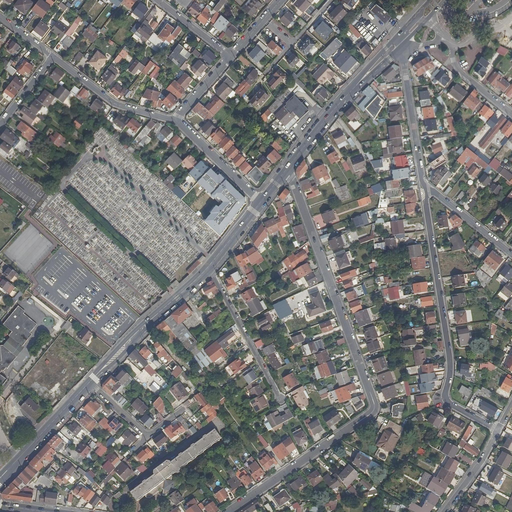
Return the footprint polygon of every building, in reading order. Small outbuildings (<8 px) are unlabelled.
[(33,3),(29,0),(19,0),(15,6),(25,13),(33,3)] [(42,0),(39,0),(32,9),(43,17),(51,6),(42,0)] [(136,0),(123,0),(122,2),(131,8),(136,0)] [(220,0),(213,9),(217,12),(226,0),(220,0)] [(257,0),(251,0),(243,10),(251,16),(262,4),(257,0)] [(302,12),(310,3),(306,0),(297,0),(294,5),(302,12)] [(342,0),(341,3),(350,10),(357,0),(342,0)] [(192,13),(198,17),(203,10),(198,6),(198,5),(194,2),(188,11),(192,13)] [(390,9),(396,13),(399,9),(393,5),(390,9)] [(346,13),(339,6),(330,16),(337,22),(346,13)] [(391,16),(387,13),(386,14),(375,6),(370,11),(376,17),(384,24),(391,16)] [(134,16),(143,23),(150,13),(142,7),(134,16)] [(137,31),(148,39),(153,33),(146,27),(149,23),(148,22),(153,16),(157,11),(154,8),(150,13),(143,23),(140,27),(137,31)] [(198,17),(197,18),(205,24),(211,16),(208,14),(210,11),(206,8),(204,10),(203,9),(203,10),(198,17)] [(310,16),(312,18),(318,11),(316,9),(310,16)] [(21,25),(24,28),(35,13),(31,11),(21,25)] [(294,18),(287,11),(280,20),(287,26),(294,18)] [(222,20),(224,22),(226,19),(221,15),(216,21),(215,23),(217,25),(222,20)] [(299,28),(301,30),(307,24),(305,22),(300,18),(297,22),(301,25),(299,28)] [(232,37),(238,29),(237,28),(231,23),(226,19),(224,22),(227,24),(225,27),(228,29),(226,32),(232,37)] [(58,34),(61,36),(68,28),(58,20),(51,30),(58,35),(58,34)] [(234,20),(231,23),(237,28),(239,25),(234,20)] [(40,21),(34,29),(42,36),(48,28),(40,21)] [(315,30),(322,37),(330,28),(323,22),(315,30)] [(158,36),(165,41),(166,40),(170,34),(174,29),(167,23),(158,36)] [(359,38),(362,36),(350,23),(347,26),(359,38)] [(95,40),(98,36),(94,33),(97,30),(90,24),(84,32),(95,40)] [(74,28),(71,26),(69,29),(63,37),(60,40),(66,44),(63,48),(67,50),(74,40),(68,36),(74,28)] [(171,34),(170,34),(166,40),(170,43),(173,39),(174,40),(182,29),(178,26),(171,34)] [(330,28),(322,37),(324,39),(332,30),(330,28)] [(95,40),(84,32),(82,34),(93,42),(95,40)] [(158,36),(153,33),(148,39),(160,48),(165,41),(158,36)] [(511,40),(500,35),(497,43),(511,49),(511,40)] [(10,38),(6,43),(11,47),(8,50),(13,53),(14,52),(15,50),(18,52),(22,48),(19,46),(10,38)] [(309,39),(299,50),(305,55),(316,44),(309,39)] [(267,45),(279,55),(283,50),(278,46),(278,47),(275,43),(272,40),(267,45)] [(259,41),(256,45),(257,46),(263,52),(267,48),(259,41)] [(332,42),(326,48),(323,51),(328,56),(337,47),(332,42)] [(367,56),(372,51),(364,42),(361,45),(363,47),(361,50),(367,56)] [(178,44),(168,57),(171,59),(173,56),(179,61),(177,65),(180,68),(185,62),(187,59),(192,53),(189,50),(188,51),(183,48),(178,44)] [(257,62),(265,53),(263,52),(257,46),(252,52),(257,56),(254,59),(257,62)] [(203,57),(195,49),(192,53),(200,60),(202,58),(203,59),(204,58),(210,63),(216,57),(209,50),(203,57)] [(341,69),(350,77),(361,65),(344,50),(333,63),(341,69)] [(78,61),(84,54),(80,51),(75,58),(78,61)] [(89,62),(95,66),(97,65),(100,67),(107,58),(98,51),(89,62)] [(249,61),(241,54),(238,58),(245,65),(246,64),(249,61)] [(299,59),(293,54),(287,61),(293,66),(299,59)] [(413,68),(414,69),(418,77),(426,72),(427,73),(428,72),(428,71),(434,67),(429,59),(428,58),(427,58),(414,66),(414,67),(413,67),(413,68)] [(17,70),(23,75),(26,71),(28,73),(33,67),(25,60),(17,70)] [(145,67),(142,71),(145,74),(153,65),(157,68),(154,71),(154,70),(153,72),(155,74),(160,68),(150,60),(145,67)] [(207,66),(200,60),(190,70),(198,77),(207,66)] [(141,65),(136,61),(129,70),(134,74),(139,68),(141,70),(143,67),(141,65)] [(255,68),(255,67),(249,61),(246,64),(253,69),(254,69),(255,68)] [(324,64),(312,76),(320,84),(327,77),(330,79),(334,74),(324,64)] [(394,64),(391,67),(392,68),(383,75),(388,82),(394,77),(392,75),(396,71),(396,70),(400,67),(394,64)] [(350,77),(350,78),(362,66),(361,65),(350,77)] [(485,69),(480,65),(475,72),(483,78),(486,74),(483,72),(485,69)] [(13,76),(17,70),(13,67),(11,66),(7,71),(13,76)] [(109,67),(107,69),(108,70),(105,74),(107,75),(103,79),(110,84),(118,74),(111,69),(109,67)] [(52,75),(50,77),(57,83),(59,81),(64,74),(57,68),(52,75)] [(253,69),(244,80),(249,84),(253,79),(255,77),(256,75),(258,73),(256,71),(254,69),(253,69)] [(306,69),(295,80),(294,81),(303,90),(308,95),(311,92),(299,81),(308,72),(306,69)] [(437,69),(431,76),(441,83),(447,76),(437,69)] [(285,76),(278,70),(274,75),(275,77),(268,85),(273,89),(285,76)] [(495,72),(492,71),(482,84),(485,86),(488,82),(494,87),(495,86),(502,78),(495,72)] [(185,72),(177,82),(185,89),(188,86),(187,85),(192,79),(185,72)] [(10,84),(18,90),(24,82),(16,76),(10,84)] [(450,79),(447,76),(441,83),(445,86),(450,79)] [(153,77),(151,80),(161,88),(162,85),(158,81),(153,77)] [(323,86),(330,79),(327,77),(320,84),(323,86)] [(227,78),(223,81),(224,82),(230,88),(234,84),(227,78)] [(504,93),(510,85),(502,78),(495,86),(504,93)] [(181,87),(182,86),(178,83),(175,80),(167,89),(174,95),(175,94),(179,98),(185,91),(181,87)] [(245,86),(248,89),(251,86),(250,85),(249,84),(244,80),(237,88),(241,91),(245,86)] [(227,94),(232,89),(230,88),(224,82),(221,85),(222,86),(218,90),(216,93),(223,99),(227,94)] [(18,90),(9,84),(4,91),(12,98),(18,90)] [(121,94),(123,95),(128,89),(125,87),(124,89),(117,84),(111,91),(118,97),(121,94)] [(321,102),(329,93),(327,91),(323,86),(320,84),(311,93),(321,102)] [(467,93),(455,84),(449,92),(461,102),(467,93)] [(383,94),(388,99),(401,97),(403,97),(402,92),(388,94),(387,90),(386,85),(381,86),(383,94)] [(54,97),(55,97),(63,103),(71,93),(70,92),(62,86),(54,97)] [(70,92),(71,93),(75,96),(80,90),(75,87),(70,92)] [(81,88),(80,90),(75,96),(77,98),(79,96),(84,100),(88,95),(87,94),(88,92),(84,89),(83,90),(81,88)] [(158,97),(159,97),(160,95),(159,94),(159,92),(147,89),(143,96),(154,100),(152,106),(155,107),(158,97)] [(268,96),(260,89),(250,101),(255,105),(258,101),(261,104),(268,96)] [(290,93),(286,89),(277,99),(297,120),(308,110),(291,93),(290,93)] [(38,101),(47,108),(55,97),(54,97),(46,90),(38,101)] [(474,90),(464,103),(473,110),(480,101),(475,98),(478,93),(474,90)] [(374,91),(359,107),(373,123),(385,103),(374,91)] [(420,101),(421,107),(431,105),(430,99),(428,91),(421,92),(422,101),(420,101)] [(177,100),(170,93),(163,102),(170,108),(177,100)] [(214,114),(225,103),(216,96),(213,99),(216,103),(213,106),(209,103),(206,107),(209,110),(214,114)] [(96,99),(90,107),(95,111),(98,107),(104,112),(107,107),(96,99)] [(277,99),(276,100),(268,108),(271,112),(288,129),(297,120),(277,99)] [(43,105),(36,100),(30,108),(37,113),(43,105)] [(206,118),(208,121),(214,115),(199,102),(192,109),(196,113),(199,109),(207,116),(206,118)] [(350,106),(343,113),(351,121),(349,123),(355,130),(361,125),(357,120),(360,117),(350,106)] [(479,113),(487,120),(493,113),(485,106),(479,113)] [(27,109),(25,107),(21,112),(25,115),(23,118),(32,125),(35,121),(38,117),(27,109)] [(401,107),(398,107),(390,109),(392,121),(403,119),(401,107)] [(433,107),(423,109),(424,119),(434,117),(433,107)] [(260,117),(265,122),(268,119),(266,117),(271,112),(268,108),(260,117)] [(113,123),(122,131),(126,126),(130,121),(126,118),(124,120),(119,116),(113,123)] [(498,120),(493,116),(487,122),(493,127),(498,120)] [(40,119),(38,117),(35,121),(32,125),(34,126),(40,119)] [(84,121),(80,117),(75,124),(79,127),(84,121)] [(453,117),(447,118),(452,132),(454,132),(454,133),(458,133),(453,117)] [(499,121),(494,128),(480,146),(484,149),(507,120),(503,117),(499,121)] [(130,121),(126,126),(129,128),(135,133),(141,126),(132,118),(130,121)] [(139,143),(144,147),(151,139),(146,135),(154,126),(155,124),(150,120),(135,139),(140,143),(139,143)] [(435,120),(424,121),(426,132),(436,130),(435,120)] [(31,142),(38,134),(22,121),(17,128),(23,132),(21,135),(31,142)] [(209,135),(216,128),(209,121),(201,128),(209,135)] [(511,131),(511,124),(509,122),(501,132),(507,137),(511,131)] [(366,123),(359,130),(362,134),(370,127),(366,123)] [(155,135),(164,145),(168,141),(174,135),(164,124),(162,126),(159,130),(155,135)] [(401,138),(402,138),(400,126),(389,128),(391,140),(401,138)] [(225,135),(218,128),(211,135),(218,143),(225,135)] [(7,143),(12,147),(18,139),(13,135),(14,135),(7,130),(1,138),(8,143),(7,143)] [(342,131),(332,136),(338,146),(347,141),(342,131)] [(59,146),(65,138),(57,132),(54,137),(52,135),(49,139),(59,146)] [(181,140),(179,138),(176,135),(171,141),(176,146),(182,141),(181,140)] [(234,143),(227,136),(219,144),(226,151),(234,143)] [(117,137),(115,139),(127,149),(128,147),(117,137)] [(279,152),(286,145),(279,137),(272,144),(279,152)] [(391,140),(390,140),(391,144),(392,144),(393,147),(389,148),(390,154),(403,151),(401,138),(391,140)] [(442,156),(449,152),(447,148),(443,150),(440,141),(439,139),(435,140),(436,142),(434,143),(435,145),(432,146),(436,158),(442,155),(442,156)] [(4,142),(0,147),(0,153),(5,157),(10,151),(11,151),(13,149),(4,142)] [(480,152),(470,144),(467,148),(478,157),(488,165),(491,162),(482,155),(484,152),(482,150),(480,152)] [(240,152),(233,145),(225,153),(228,155),(229,156),(232,159),(240,152)] [(128,147),(127,149),(135,157),(137,155),(128,147)] [(274,150),(275,149),(272,147),(269,150),(271,152),(269,153),(270,154),(266,158),(269,160),(270,159),(274,163),(280,156),(274,150)] [(467,148),(464,152),(458,159),(464,163),(469,156),(472,158),(466,165),(469,168),(474,162),(478,157),(467,148)] [(256,156),(251,151),(247,156),(251,161),(256,156)] [(335,152),(328,157),(332,164),(340,160),(335,152)] [(173,153),(166,161),(175,169),(182,162),(173,153)] [(245,159),(240,153),(233,160),(238,166),(245,159)] [(187,164),(192,168),(198,162),(190,155),(183,162),(186,165),(187,164)] [(397,157),(399,170),(408,168),(406,155),(397,157)] [(445,155),(432,164),(435,169),(449,160),(445,155)] [(138,156),(136,158),(143,165),(145,163),(138,156)] [(271,164),(264,156),(255,164),(261,171),(267,166),(268,167),(271,164)] [(363,156),(351,160),(355,171),(367,167),(363,156)] [(488,165),(478,157),(474,162),(475,163),(476,162),(485,169),(488,165)] [(239,167),(242,170),(243,171),(247,174),(253,168),(246,161),(239,167)] [(308,168),(305,161),(298,169),(297,173),(299,179),(308,168)] [(346,172),(350,170),(346,162),(342,164),(346,172)] [(199,163),(188,175),(190,177),(193,174),(194,175),(195,173),(195,172),(198,174),(198,173),(201,176),(206,170),(204,168),(202,166),(199,163)] [(318,179),(320,183),(330,178),(323,165),(312,170),(317,180),(318,179)] [(469,171),(468,173),(475,178),(476,177),(476,176),(478,174),(480,171),(474,165),(470,171),(469,171)] [(399,170),(391,171),(392,181),(398,180),(410,177),(409,168),(408,168),(399,170)] [(446,174),(448,172),(443,168),(441,170),(440,170),(434,177),(433,176),(431,179),(432,180),(431,180),(437,185),(439,183),(446,174)] [(314,181),(316,185),(320,183),(318,179),(317,180),(312,170),(310,171),(314,181)] [(212,173),(202,183),(211,192),(221,183),(212,173)] [(449,177),(446,174),(439,183),(442,185),(449,177)] [(170,175),(162,183),(166,186),(174,178),(170,175)] [(484,175),(479,181),(486,186),(490,180),(484,175)] [(340,187),(336,179),(332,181),(337,189),(340,187)] [(384,182),(386,190),(399,188),(401,188),(401,184),(398,184),(398,180),(392,181),(384,182)] [(308,199),(321,195),(316,185),(314,181),(309,184),(302,187),(303,191),(312,187),(314,191),(312,191),(314,195),(308,197),(308,199)] [(494,184),(492,183),(488,188),(490,189),(497,195),(502,189),(498,186),(498,187),(494,184)] [(213,194),(215,196),(224,186),(222,184),(213,194)] [(337,189),(335,189),(340,201),(350,197),(345,185),(341,187),(340,187),(337,189)] [(224,186),(215,196),(221,202),(231,192),(224,186)] [(235,187),(231,192),(221,202),(217,206),(220,209),(222,206),(223,207),(224,207),(236,195),(234,194),(238,190),(235,187)] [(281,199),(280,200),(283,202),(286,197),(287,196),(290,192),(285,189),(279,197),(281,199)] [(460,200),(465,194),(462,192),(457,198),(460,200)] [(416,203),(417,203),(416,194),(411,195),(410,193),(404,194),(406,203),(404,203),(404,205),(405,204),(416,203)] [(232,210),(235,213),(238,210),(246,199),(242,196),(232,210)] [(366,198),(359,200),(361,206),(369,204),(366,198)] [(380,200),(378,208),(388,207),(387,199),(380,200)] [(416,203),(405,204),(407,214),(414,213),(414,212),(417,211),(416,203)] [(282,207),(283,209),(289,224),(292,223),(291,218),(293,217),(291,213),(292,213),(289,205),(282,207)] [(222,211),(223,207),(222,206),(220,209),(217,206),(212,211),(218,216),(222,211)] [(279,230),(281,235),(285,234),(282,227),(289,224),(283,209),(278,211),(281,220),(275,222),(279,230)] [(375,209),(354,217),(357,227),(363,225),(360,217),(367,215),(368,217),(376,213),(375,209)] [(335,220),(331,210),(322,213),(325,223),(335,220)] [(212,211),(207,216),(213,221),(218,216),(212,211)] [(447,215),(437,217),(439,229),(448,228),(447,215)] [(453,225),(455,229),(461,225),(460,223),(462,221),(456,216),(449,220),(451,223),(453,222),(454,224),(453,225)] [(507,225),(499,218),(493,225),(496,228),(497,227),(502,231),(507,225)] [(275,222),(274,219),(264,223),(270,235),(279,230),(275,222)] [(403,220),(391,222),(393,233),(405,231),(403,220)] [(375,224),(375,223),(372,224),(372,232),(372,236),(360,241),(361,244),(373,239),(373,238),(374,235),(375,224)] [(268,236),(262,224),(251,240),(255,246),(257,250),(262,242),(261,241),(268,236)] [(302,224),(291,228),(295,238),(298,237),(300,240),(300,243),(308,240),(306,236),(304,237),(301,229),(303,228),(302,224)] [(7,234),(12,238),(16,234),(11,230),(7,234)] [(320,237),(322,243),(329,240),(336,237),(335,232),(320,237)] [(458,234),(450,238),(455,247),(462,243),(458,234)] [(336,237),(329,240),(333,251),(344,247),(340,236),(336,237)] [(385,240),(386,247),(391,246),(392,249),(396,248),(395,238),(385,240)] [(471,249),(473,251),(478,256),(481,252),(484,254),(487,250),(477,241),(470,249),(471,249)] [(411,259),(422,257),(420,245),(406,247),(408,259),(411,259)] [(250,250),(245,254),(250,263),(250,264),(262,257),(257,250),(255,246),(250,249),(250,250)] [(344,250),(334,254),(339,269),(350,265),(344,250)] [(308,257),(303,251),(299,253),(298,254),(295,257),(293,254),(283,261),(287,266),(279,271),(282,276),(282,275),(288,272),(291,270),(300,264),(299,263),(308,257)] [(503,260),(492,251),(484,261),(494,270),(503,260)] [(247,284),(249,287),(259,281),(259,279),(256,275),(254,276),(248,264),(250,263),(245,254),(237,258),(241,267),(242,266),(250,282),(247,284)] [(202,262),(205,258),(202,256),(191,267),(187,271),(188,271),(187,272),(190,274),(202,262)] [(411,259),(413,268),(424,266),(425,266),(424,257),(422,257),(411,259)] [(293,274),(297,281),(314,271),(310,264),(308,265),(307,264),(295,271),(293,274)] [(508,280),(509,279),(511,275),(511,270),(507,266),(505,269),(503,271),(500,274),(508,280)] [(11,280),(14,276),(17,273),(9,267),(4,274),(11,280)] [(491,280),(477,269),(475,273),(484,288),(491,280)] [(289,274),(294,283),(297,281),(293,274),(291,270),(288,272),(289,274)] [(354,270),(349,272),(341,275),(343,281),(356,276),(354,270)] [(231,278),(227,280),(229,284),(227,286),(229,290),(236,286),(235,285),(242,281),(237,272),(230,276),(231,278)] [(304,277),(298,280),(299,283),(301,282),(302,281),(304,280),(305,281),(306,280),(309,287),(317,283),(312,273),(304,277)] [(463,274),(452,276),(453,280),(454,280),(455,288),(465,286),(463,274)] [(378,277),(376,278),(377,282),(384,281),(385,284),(392,283),(392,279),(388,280),(387,276),(386,276),(378,277)] [(0,286),(6,292),(11,284),(4,279),(0,283),(0,286)] [(353,285),(351,280),(343,283),(345,288),(353,285)] [(218,292),(212,281),(207,284),(209,287),(204,290),(206,295),(212,292),(213,295),(218,292)] [(241,291),(249,287),(247,284),(246,281),(244,282),(245,284),(239,287),(241,291)] [(511,293),(511,285),(508,282),(500,292),(508,299),(511,293)] [(384,292),(389,292),(390,300),(397,299),(399,298),(399,297),(399,296),(397,287),(388,288),(383,289),(384,292)] [(346,294),(349,301),(357,298),(356,293),(354,293),(353,290),(348,292),(348,293),(346,294)] [(13,300),(16,303),(23,294),(20,291),(13,300)] [(310,295),(313,302),(321,299),(318,292),(310,295)] [(464,293),(452,295),(454,307),(466,305),(464,293)] [(250,306),(250,307),(251,308),(251,309),(253,312),(250,314),(252,317),(265,311),(258,297),(247,303),(249,307),(250,306)] [(432,305),(431,297),(421,298),(422,306),(432,305)] [(357,298),(349,301),(353,313),(362,310),(357,298)] [(286,299),(273,305),(280,319),(293,314),(286,299)] [(322,301),(314,304),(306,307),(309,315),(316,313),(316,314),(325,311),(322,301)] [(207,304),(205,302),(198,308),(200,311),(207,304)] [(185,304),(164,321),(193,357),(203,349),(181,323),(193,313),(185,304)] [(0,370),(1,372),(2,371),(3,371),(6,368),(7,369),(13,362),(12,358),(15,356),(11,353),(18,344),(21,347),(28,340),(27,335),(30,332),(34,327),(33,321),(23,313),(23,309),(18,305),(3,324),(9,328),(10,326),(14,329),(13,331),(10,335),(11,336),(3,346),(0,345),(0,346),(0,350),(0,349),(0,370)] [(383,306),(390,316),(393,316),(393,315),(386,305),(383,306)] [(216,318),(207,325),(209,328),(229,313),(227,309),(222,313),(216,318)] [(355,313),(360,327),(371,323),(366,309),(355,313)] [(435,322),(434,312),(426,313),(427,324),(435,322)] [(455,314),(457,324),(466,322),(465,312),(455,314)] [(214,314),(206,320),(207,322),(205,323),(207,325),(216,318),(214,314)] [(501,316),(499,318),(500,318),(505,321),(511,325),(511,323),(511,322),(510,323),(507,321),(508,319),(501,316)] [(270,320),(267,321),(266,318),(258,322),(263,331),(267,328),(266,326),(269,324),(271,322),(270,320)] [(66,322),(62,326),(60,329),(65,332),(72,323),(68,320),(66,322)] [(193,357),(164,321),(155,329),(178,359),(185,353),(193,363),(195,360),(193,358),(193,357)] [(323,333),(333,329),(330,322),(320,325),(323,333)] [(239,330),(236,325),(227,331),(228,332),(229,331),(230,332),(217,342),(222,348),(223,349),(226,347),(224,343),(235,335),(234,334),(239,330)] [(468,325),(458,327),(459,331),(458,331),(461,346),(471,345),(469,334),(471,334),(470,333),(469,333),(468,325)] [(367,342),(376,338),(378,338),(374,326),(364,329),(367,336),(365,336),(367,342)] [(87,344),(95,335),(86,327),(77,336),(87,344)] [(403,335),(405,347),(416,345),(415,339),(414,333),(412,333),(412,329),(403,330),(403,333),(401,333),(401,335),(403,335)] [(68,342),(66,340),(68,336),(62,334),(58,341),(69,346),(71,341),(69,340),(68,342)] [(302,334),(292,338),(295,345),(304,342),(302,334)] [(367,342),(366,342),(371,354),(381,351),(376,338),(367,342)] [(55,347),(56,346),(59,343),(55,339),(51,344),(49,342),(46,346),(52,351),(55,347)] [(160,352),(161,352),(164,349),(158,342),(154,345),(160,352)] [(228,355),(223,349),(222,348),(217,342),(215,344),(205,351),(213,362),(222,355),(225,358),(228,355)] [(309,345),(307,346),(309,349),(310,349),(310,350),(309,351),(310,352),(311,351),(312,354),(317,352),(313,343),(308,344),(309,345)] [(12,358),(13,362),(23,349),(21,347),(18,344),(11,353),(15,356),(12,358)] [(267,356),(275,371),(282,367),(273,353),(274,353),(270,345),(264,348),(268,356),(267,356)] [(146,359),(145,360),(149,365),(150,365),(152,363),(147,358),(151,353),(145,347),(140,352),(139,353),(146,359)] [(137,348),(135,350),(145,360),(146,359),(139,353),(140,352),(137,348)] [(168,360),(171,358),(169,355),(169,354),(164,349),(161,352),(168,360)] [(203,349),(193,357),(193,358),(203,350),(203,349)] [(414,351),(416,367),(422,366),(426,365),(424,349),(414,351)] [(135,350),(129,357),(135,362),(137,359),(146,368),(149,365),(145,360),(135,350)] [(203,350),(193,358),(195,360),(202,369),(203,370),(213,362),(205,351),(205,352),(203,350)] [(320,365),(322,364),(332,361),(330,358),(329,358),(326,350),(316,353),(320,365)] [(388,369),(384,356),(373,360),(375,368),(374,368),(376,373),(388,369)] [(240,357),(230,365),(236,374),(247,366),(240,357)] [(85,366),(81,363),(78,361),(74,366),(77,368),(76,368),(80,372),(85,366)] [(327,376),(327,377),(336,374),(332,361),(322,364),(322,365),(318,366),(320,373),(319,374),(320,376),(321,375),(322,378),(327,376)] [(488,361),(488,364),(488,366),(494,370),(496,366),(488,361)] [(426,365),(422,366),(423,375),(434,373),(433,364),(426,365)] [(152,377),(157,373),(152,368),(150,365),(149,365),(146,368),(144,369),(152,377)] [(468,372),(470,372),(471,373),(471,369),(469,369),(469,366),(462,365),(460,365),(460,368),(461,369),(461,374),(468,375),(468,372)] [(172,374),(177,379),(184,371),(179,366),(172,374)] [(246,376),(251,383),(254,381),(259,378),(254,370),(255,369),(253,366),(245,372),(247,375),(246,376)] [(389,372),(388,369),(379,372),(380,375),(379,376),(382,386),(393,382),(390,372),(389,372)] [(122,386),(130,377),(123,370),(115,379),(118,382),(122,386)] [(336,374),(340,386),(350,382),(346,370),(336,374)] [(292,373),(283,378),(290,389),(298,385),(292,373)] [(423,375),(421,375),(422,384),(435,382),(438,381),(438,378),(435,378),(434,373),(423,375)] [(53,399),(27,376),(21,382),(48,405),(53,399)] [(118,382),(115,379),(111,376),(103,385),(103,389),(111,396),(114,393),(120,386),(117,383),(118,382)] [(511,385),(511,376),(509,380),(506,378),(500,388),(508,393),(511,385)] [(257,386),(254,381),(251,383),(247,387),(254,400),(262,395),(264,394),(259,385),(257,386)] [(180,400),(188,394),(185,389),(179,382),(171,389),(180,400)] [(422,384),(420,384),(422,394),(432,392),(431,387),(436,386),(435,382),(422,384)] [(335,390),(340,403),(348,400),(351,399),(349,392),(356,389),(353,384),(335,390)] [(393,385),(382,389),(386,400),(397,396),(393,385)] [(301,387),(292,392),(301,410),(310,405),(301,387)] [(466,395),(469,396),(472,391),(471,390),(472,388),(469,387),(468,389),(467,388),(463,393),(466,395)] [(204,406),(204,407),(205,406),(208,404),(200,393),(201,393),(200,391),(195,395),(203,406),(204,406)] [(114,399),(123,407),(128,402),(119,394),(117,397),(114,399)] [(416,394),(410,395),(411,400),(416,399),(418,409),(429,408),(427,395),(416,397),(416,394)] [(254,400),(251,401),(257,412),(268,406),(262,395),(254,400)] [(356,400),(353,402),(354,404),(353,405),(357,410),(363,405),(361,402),(363,400),(362,399),(359,396),(358,397),(355,398),(356,400)] [(166,404),(160,397),(157,401),(153,405),(160,413),(160,414),(163,412),(161,410),(166,404)] [(0,436),(5,441),(9,437),(11,438),(19,428),(13,424),(10,427),(6,424),(9,421),(8,417),(11,417),(10,410),(12,410),(11,399),(9,398),(0,398),(0,436)] [(24,410),(29,415),(30,416),(39,407),(29,398),(26,401),(24,399),(18,405),(24,410)] [(132,406),(142,416),(144,414),(148,409),(138,400),(132,406)] [(95,402),(94,404),(91,401),(84,410),(91,417),(100,407),(95,402)] [(395,404),(393,401),(387,404),(388,407),(387,407),(389,411),(392,410),(391,416),(397,417),(398,412),(402,412),(403,404),(398,403),(395,404)] [(349,403),(349,402),(345,404),(350,414),(354,411),(349,403)] [(498,410),(483,402),(479,410),(494,418),(498,410)] [(208,420),(210,422),(218,415),(214,409),(212,407),(209,403),(205,407),(205,406),(204,407),(198,411),(200,414),(204,411),(204,412),(206,410),(208,413),(207,414),(211,418),(208,420)] [(293,417),(289,409),(284,411),(286,414),(289,419),(293,417)] [(26,418),(29,415),(24,410),(21,413),(26,418)] [(277,410),(266,416),(273,428),(276,427),(282,424),(289,419),(286,414),(281,416),(277,410)] [(335,410),(323,418),(329,427),(341,419),(335,410)] [(160,414),(160,413),(156,416),(159,418),(157,420),(159,423),(164,419),(160,414)] [(428,422),(438,427),(442,420),(443,419),(432,413),(428,422)] [(88,414),(80,423),(90,432),(92,430),(93,431),(95,428),(94,428),(96,425),(95,424),(97,422),(88,414)] [(115,420),(118,417),(115,414),(103,428),(107,431),(108,430),(107,428),(109,426),(110,424),(110,425),(109,426),(111,428),(113,430),(116,432),(122,425),(115,420)] [(149,418),(144,414),(142,416),(140,419),(149,428),(154,422),(151,420),(149,418)] [(176,419),(182,427),(187,424),(180,416),(176,419)] [(459,434),(465,424),(451,416),(446,427),(459,434)] [(309,418),(305,421),(312,435),(323,429),(317,418),(311,422),(309,418)] [(383,434),(382,437),(394,444),(395,444),(398,438),(397,437),(402,428),(401,427),(390,421),(387,428),(384,426),(380,433),(383,434)] [(186,432),(190,437),(202,428),(198,423),(186,432)] [(75,424),(69,430),(76,436),(82,430),(75,424)] [(167,436),(167,437),(168,436),(169,436),(172,434),(171,432),(174,429),(171,426),(165,431),(163,433),(166,436),(167,436)] [(468,426),(458,445),(463,448),(464,448),(474,455),(475,454),(477,455),(479,452),(471,446),(472,444),(474,441),(471,439),(467,443),(465,442),(472,428),(468,426)] [(302,428),(293,433),(299,445),(308,440),(302,428)] [(175,473),(178,473),(180,473),(180,469),(183,467),(184,467),(188,464),(188,463),(191,461),(192,461),(196,458),(196,457),(199,455),(200,455),(204,452),(204,451),(207,449),(208,449),(212,446),(212,445),(215,443),(216,443),(220,440),(220,439),(222,438),(215,429),(171,462),(170,461),(167,460),(154,471),(153,474),(154,474),(130,492),(137,501),(139,500),(143,497),(143,496),(145,496),(146,498),(149,498),(159,491),(159,489),(164,489),(163,495),(166,496),(180,485),(180,483),(171,481),(172,476),(171,475),(175,473)] [(127,430),(123,434),(127,438),(125,440),(123,442),(128,447),(136,439),(127,430)] [(153,441),(158,448),(167,441),(163,435),(160,437),(160,436),(153,441)] [(260,435),(257,437),(266,449),(269,446),(260,435)] [(60,439),(56,436),(48,445),(58,453),(64,446),(62,444),(64,442),(60,439)] [(394,444),(382,437),(377,446),(390,452),(394,444)] [(296,447),(291,438),(283,443),(282,442),(278,444),(279,446),(273,450),(280,460),(290,453),(289,452),(296,447)] [(503,447),(511,451),(511,440),(508,438),(503,447)] [(89,446),(93,449),(97,444),(93,441),(89,446)] [(83,442),(75,451),(84,458),(91,449),(83,442)] [(447,442),(441,452),(450,457),(452,459),(459,448),(447,442)] [(55,452),(48,445),(29,464),(30,465),(38,471),(44,465),(41,463),(45,458),(47,461),(48,460),(50,461),(52,459),(50,457),(55,452)] [(96,453),(101,457),(108,449),(103,445),(95,453),(96,453)] [(67,448),(66,451),(81,463),(85,459),(84,458),(75,451),(68,446),(67,448)] [(155,451),(162,459),(164,457),(157,449),(155,451)] [(143,451),(138,456),(143,462),(149,457),(143,451)] [(277,462),(269,452),(266,454),(267,455),(260,462),(266,470),(277,462)] [(499,458),(496,464),(506,469),(511,458),(511,456),(503,452),(499,458)] [(358,454),(353,463),(358,466),(357,467),(365,471),(371,461),(358,454)] [(110,474),(114,470),(121,462),(119,460),(119,459),(116,456),(110,462),(114,465),(107,472),(110,474)] [(450,457),(444,468),(453,473),(459,462),(452,459),(450,457)] [(264,472),(254,460),(252,462),(253,464),(247,469),(255,480),(264,472)] [(121,462),(114,470),(124,480),(132,472),(121,462)] [(38,471),(30,465),(12,484),(20,491),(25,488),(22,483),(24,482),(27,485),(32,479),(37,473),(39,472),(38,471)] [(70,479),(71,480),(73,478),(75,480),(77,477),(73,473),(75,470),(75,469),(69,465),(64,471),(58,477),(57,478),(57,479),(58,480),(58,481),(59,481),(60,481),(62,482),(63,481),(64,482),(66,483),(70,479)] [(349,465),(339,477),(347,488),(359,474),(349,465)] [(45,476),(50,480),(56,473),(50,467),(43,475),(45,476)] [(453,473),(444,468),(438,479),(447,484),(452,477),(453,478),(455,474),(453,473)] [(495,469),(489,480),(497,485),(504,474),(495,469)] [(244,470),(236,476),(239,480),(240,479),(246,486),(253,481),(244,470)] [(323,478),(317,470),(307,477),(314,486),(323,479),(323,478)] [(92,484),(94,481),(86,473),(84,475),(92,484)] [(323,479),(331,490),(340,484),(336,478),(333,481),(328,474),(323,478),(323,479)] [(48,487),(52,482),(50,480),(45,476),(41,481),(48,487)] [(227,481),(231,486),(236,482),(238,485),(240,483),(241,482),(239,480),(236,476),(227,481)] [(286,486),(290,491),(293,489),(295,491),(303,486),(304,487),(308,485),(301,476),(297,479),(297,480),(291,484),(291,483),(286,486)] [(438,479),(434,477),(428,488),(441,496),(447,484),(438,479)] [(245,493),(248,491),(244,486),(243,487),(240,483),(238,485),(236,482),(231,486),(232,488),(231,489),(234,493),(242,488),(245,493)] [(32,490),(25,488),(20,491),(12,484),(2,494),(3,498),(32,502),(33,496),(31,496),(32,490)] [(80,500),(82,498),(87,491),(79,485),(73,492),(77,495),(76,497),(80,500)] [(94,496),(95,495),(88,489),(87,491),(82,498),(89,503),(94,496)] [(223,489),(216,495),(221,503),(229,497),(223,489)] [(285,490),(277,495),(278,497),(275,499),(280,507),(291,499),(285,490)] [(183,501),(176,491),(169,496),(176,506),(183,501)] [(40,503),(56,506),(58,494),(49,493),(48,495),(41,494),(40,503)] [(106,505),(110,499),(109,499),(110,498),(105,493),(101,500),(99,503),(101,505),(103,503),(106,505)] [(487,498),(477,493),(472,502),(482,507),(487,498)] [(439,499),(431,494),(426,501),(434,506),(439,499)] [(95,508),(99,503),(101,500),(94,496),(89,503),(95,508)] [(213,502),(214,502),(210,497),(208,498),(212,503),(206,507),(208,509),(206,510),(208,511),(209,511),(215,511),(218,510),(213,502)] [(190,508),(196,503),(197,503),(194,498),(187,503),(190,508)] [(337,499),(323,503),(324,507),(331,505),(332,505),(331,509),(336,510),(337,499)] [(248,511),(260,504),(257,500),(239,511),(248,511)] [(190,508),(186,511),(202,511),(198,506),(196,503),(190,508)]
